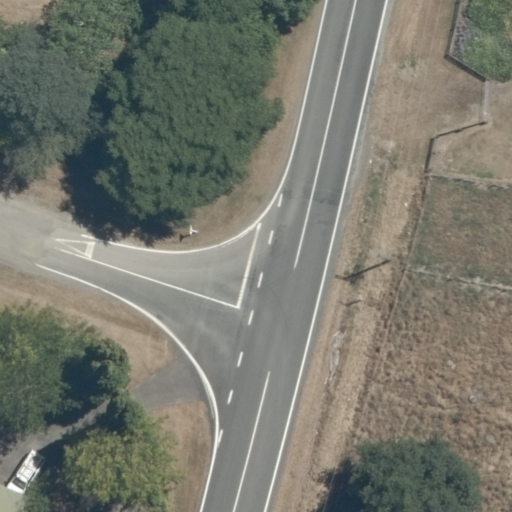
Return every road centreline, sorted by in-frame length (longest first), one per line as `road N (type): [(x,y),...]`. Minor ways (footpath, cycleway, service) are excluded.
road 1 (secondary): [(281,326),(355,0)]
road 2 (unclassified): [(0,224),(281,326)]
road 3 (secondary): [(232,511),(281,326)]
